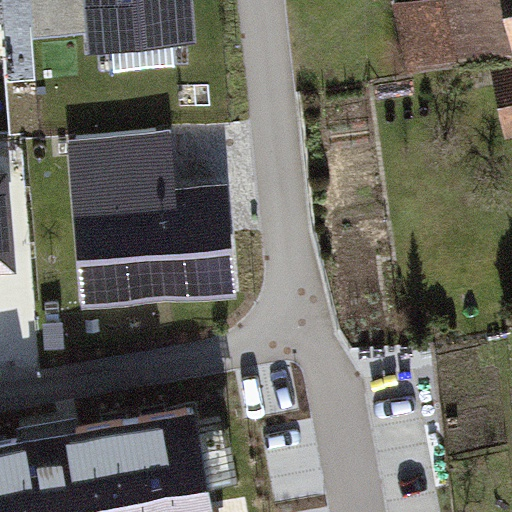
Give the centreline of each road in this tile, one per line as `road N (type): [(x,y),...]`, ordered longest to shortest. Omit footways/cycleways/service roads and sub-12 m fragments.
road 1 (residential): [(294,336),(263,0)]
road 2 (residential): [(0,389),(294,336)]
road 3 (residential): [(294,336),(330,363),(358,511)]
